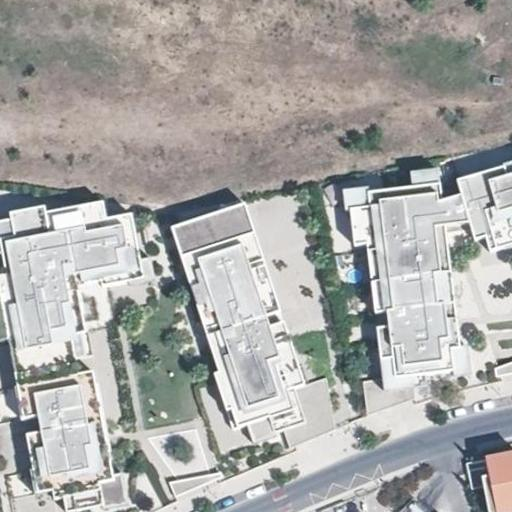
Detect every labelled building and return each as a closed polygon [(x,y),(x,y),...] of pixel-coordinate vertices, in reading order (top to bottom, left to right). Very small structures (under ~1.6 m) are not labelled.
[(511,181),(509,182),(505,168),(486,174),(489,186),(474,190),(470,178),(457,182),(462,197),(442,203),(441,185),(413,188),(368,193),(370,208),(351,210),(355,247),(367,246),(368,253),(385,251),(389,281),(371,283),(375,315),(387,314),(389,328),(377,330),(382,379),(363,382),(367,417),(416,400),(414,389),(427,387),(425,376),(455,372),(452,351),(459,350),(454,303),(437,305),(434,275),(451,273),(447,233),(472,230),(475,241),(486,238),(490,252),(504,248),(500,234),(511,230),(511,181)] [(411,173),(413,188),(441,185),(439,170),(411,173)] [(489,186),(485,171),(470,176),(470,178),(474,190),(489,186)] [(370,208),(368,188),(344,191),(346,211),(370,208)] [(239,200),(218,207),(221,213),(232,210),(241,206),(239,200)] [(104,203),(47,213),(50,229),(107,219),(104,203)] [(241,239),(256,234),(246,205),(241,206),(232,210),(241,239)] [(115,481),(114,477),(109,452),(95,454),(92,435),(106,432),(101,406),(86,409),(82,389),(97,386),(94,374),(77,377),(74,362),(70,337),(87,334),(83,313),(66,317),(62,293),(79,290),(78,284),(102,281),(102,286),(131,282),(129,269),(142,267),(141,261),(133,215),(107,219),(50,229),(47,213),(47,208),(11,214),(12,220),(15,238),(0,241),(2,255),(5,271),(8,289),(0,289),(0,325),(6,324),(14,323),(17,339),(9,340),(17,388),(32,386),(38,419),(40,433),(25,436),(31,473),(46,470),(50,493),(34,496),(11,500),(12,511),(57,511),(55,500),(65,498),(66,511),(76,511),(103,507),(99,484),(115,481)] [(327,378),(306,385),(292,390),(285,371),(299,366),(285,323),(281,324),(275,326),(272,317),(278,315),(282,313),(275,294),(261,299),(252,270),(266,265),(256,234),(241,239),(232,210),(221,213),(186,225),(196,253),(182,258),(192,289),(206,285),(216,314),(202,319),(220,375),(234,370),(241,390),(222,397),(233,430),(247,425),(269,417),(274,433),(284,430),(290,448),(336,429),(327,378)] [(15,238),(12,220),(0,221),(0,255),(2,255),(0,241),(15,238)] [(182,258),(196,253),(186,225),(172,230),(182,258)] [(511,230),(500,234),(504,248),(505,250),(511,247),(511,230)] [(389,281),(385,251),(368,253),(371,283),(389,281)] [(129,269),(131,282),(132,284),(155,281),(152,260),(141,261),(142,267),(129,269)] [(266,265),(252,270),(261,299),(275,294),(266,265)] [(0,289),(8,289),(5,271),(0,271),(0,289)] [(434,275),(437,305),(454,303),(451,273),(434,275)] [(216,314),(206,285),(192,289),(202,319),(216,314)] [(83,313),(86,313),(81,289),(79,290),(62,293),(66,317),(83,313)] [(278,315),(272,317),(275,326),(281,324),(278,315)] [(6,324),(0,325),(0,341),(9,340),(17,339),(14,323),(6,324)] [(94,358),(90,333),(87,334),(70,337),(74,362),(94,358)] [(455,372),(455,377),(471,375),(468,349),(459,350),(452,351),(455,372)] [(511,365),(498,372),(498,376),(511,373),(511,365)] [(299,366),(285,371),(292,390),(306,385),(299,366)] [(241,390),(234,370),(215,377),(222,397),(241,390)] [(17,388),(15,389),(20,421),(38,419),(32,386),(17,388)] [(103,405),(99,386),(97,386),(82,389),(86,409),(101,406),(103,405)] [(254,443),(275,435),(269,417),(247,425),(254,443)] [(106,432),(92,435),(95,454),(111,452),(108,432),(106,432)] [(511,511),(511,455),(473,463),(478,488),(485,487),(490,511),(511,511)] [(34,496),(50,493),(46,470),(31,473),(30,473),(34,496)] [(224,478),(222,473),(170,483),(176,498),(224,478)] [(114,477),(115,481),(99,484),(103,507),(104,510),(128,506),(122,476),(114,477)]
